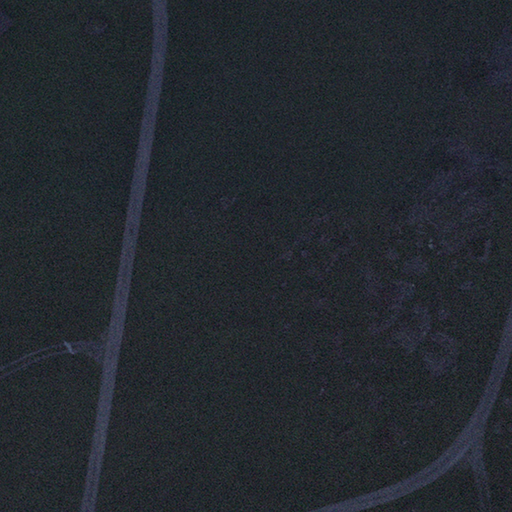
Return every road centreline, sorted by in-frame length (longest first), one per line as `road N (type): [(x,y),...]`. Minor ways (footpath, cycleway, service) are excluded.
road 1 (unclassified): [(156,0),(162,57),(85,511)]
road 2 (unclassified): [(333,511),(413,484),(451,456),(489,392),(511,319)]
